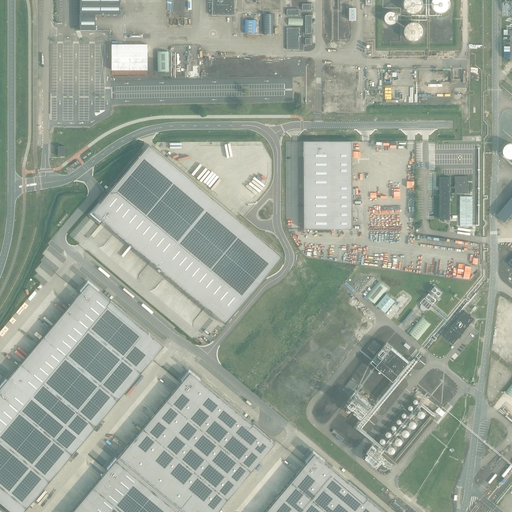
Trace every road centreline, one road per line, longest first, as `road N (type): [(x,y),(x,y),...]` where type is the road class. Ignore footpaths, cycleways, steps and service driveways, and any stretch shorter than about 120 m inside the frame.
road 1 (unclassified): [(205,357),(61,242),(94,196),(81,170)]
road 2 (unclassified): [(387,511),(205,357)]
road 3 (unclassified): [(270,135),(252,125),(159,127),(81,170)]
road 4 (unknown): [(75,254),(93,247),(191,328),(221,293)]
road 5 (unclassified): [(11,187),(11,0)]
road 6 (unclassified): [(46,0),(45,183)]
road 7 (unclassified): [(450,124),(301,125),(270,135)]
road 8 (unclassified): [(205,357),(287,267),(277,226)]
